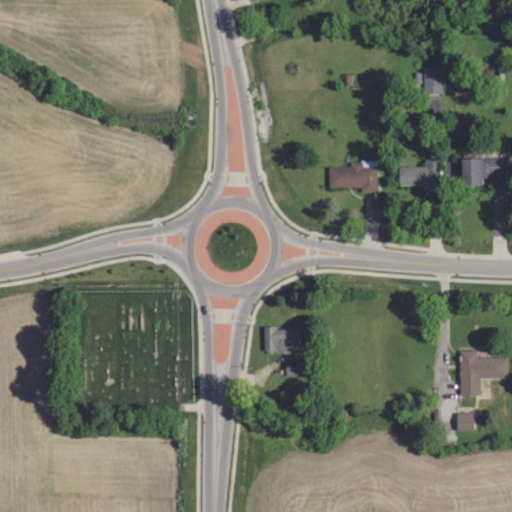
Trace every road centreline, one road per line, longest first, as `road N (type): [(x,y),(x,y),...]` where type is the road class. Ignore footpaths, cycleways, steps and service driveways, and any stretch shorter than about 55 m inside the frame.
road 1 (secondary): [(233,291),(267,278),(282,249),(271,210),(240,193),(200,205),(184,237),(194,272),(233,291)]
road 2 (secondary): [(194,271),(211,311),(212,511)]
road 3 (secondary): [(216,511),(237,330),(266,278)]
road 4 (secondary): [(271,211),(253,179),(245,110),(222,37)]
road 5 (secondary): [(222,37),(221,164),(199,207)]
road 6 (tertiary): [(199,207),(175,224),(49,260)]
road 7 (tertiary): [(262,283),(311,262),(412,262)]
road 8 (tertiary): [(412,262),(310,240),(271,211)]
road 9 (tertiary): [(49,260),(160,248),(194,271)]
